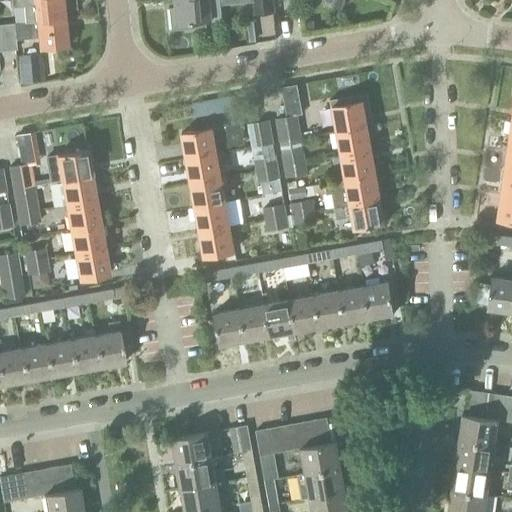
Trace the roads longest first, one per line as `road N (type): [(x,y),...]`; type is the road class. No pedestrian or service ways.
road 1 (residential): [(445,352),(91,412)]
road 2 (residential): [(436,29),(127,83)]
road 3 (residential): [(161,288),(127,83)]
road 4 (residential): [(439,236),(436,29)]
road 5 (residential): [(445,352),(425,511)]
road 6 (residential): [(127,83),(0,108)]
